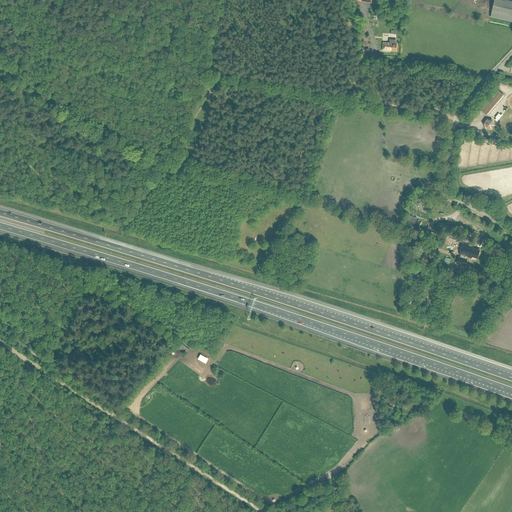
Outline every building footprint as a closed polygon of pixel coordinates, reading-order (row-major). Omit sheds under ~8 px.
[(511,4),(494,0),(490,17),(511,22),(511,4)] [(382,43),(382,50),(396,52),(396,44),(395,44),(396,39),(389,39),(389,44),(382,43)] [(496,90),(480,109),(488,116),(504,96),(496,90)] [(495,125),(493,120),(487,119),(483,124),(486,129),(492,130),(495,125)] [(479,250),(471,248),(471,246),(463,244),(460,254),(472,258),(472,257),(477,258),(479,250)] [(184,346),(191,351),(194,347),(187,342),(184,346)]
